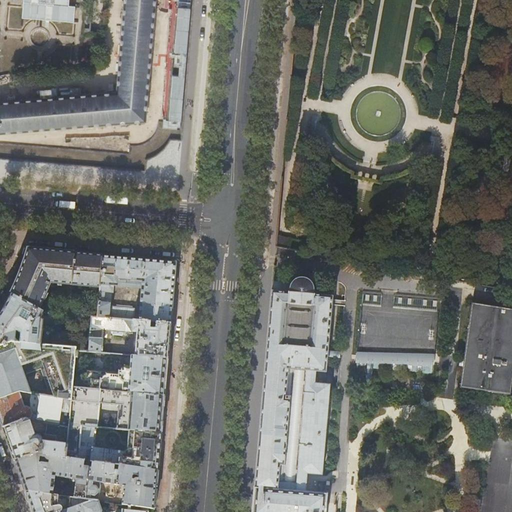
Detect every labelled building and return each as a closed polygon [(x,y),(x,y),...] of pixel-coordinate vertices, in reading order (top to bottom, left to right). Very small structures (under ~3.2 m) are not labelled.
[(0,101),(0,134),(145,120),(155,0),(123,0),(117,90),(0,101)] [(163,129),(180,130),(189,2),(175,1),(170,75),(167,75),(163,129)] [(276,243),(291,246),(293,237),(277,235),(276,243)] [(100,287),(102,256),(88,254),(28,249),(27,252),(23,266),(21,271),(17,280),(11,294),(38,309),(51,283),(100,287)] [(126,258),(102,256),(100,287),(97,317),(133,320),(134,308),(110,306),(111,293),(113,293),(113,286),(141,288),(139,320),(151,321),(156,322),(170,323),(173,291),(176,262),(126,258)] [(322,474),(329,385),(314,384),(315,371),(325,372),(332,287),(313,287),(310,283),(308,281),(304,280),(303,279),(298,280),(296,280),(293,282),(292,284),(291,283),(272,283),(268,331),(264,386),(252,511),(324,511),(326,493),(304,492),(306,473),(307,473),(308,473),(322,474)] [(434,366),(440,298),(363,291),(356,363),(434,366)] [(21,333),(20,343),(51,346),(52,329),(42,323),(43,320),(39,318),(43,312),(38,309),(11,294),(7,302),(1,311),(0,312),(0,346),(10,342),(15,342),(16,330),(21,333)] [(511,308),(502,307),(501,306),(492,304),(491,305),(473,302),(470,322),(468,323),(467,327),(470,328),(466,355),(463,355),(462,365),(464,365),(461,385),(480,388),(481,389),(490,390),(491,389),(509,392),(510,391),(511,390),(511,308)] [(133,331),(137,331),(135,355),(167,358),(169,341),(170,323),(156,322),(155,328),(150,328),(151,321),(139,320),(133,320),(97,317),(91,316),(89,351),(102,353),(103,339),(105,339),(105,337),(107,337),(110,334),(122,335),(123,334),(127,334),(128,333),(133,333),(133,331)] [(20,343),(15,342),(10,342),(0,346),(0,398),(20,391),(31,393),(24,373),(42,375),(45,378),(48,378),(48,382),(47,382),(46,395),(71,399),(73,387),(74,376),(76,348),(51,346),(20,343)] [(166,377),(167,358),(135,355),(130,355),(129,364),(118,363),(118,365),(110,365),(110,371),(86,370),(86,372),(85,372),(84,372),(84,374),(82,374),(81,377),(74,376),(73,387),(164,395),(166,377)] [(455,359),(437,357),(436,363),(454,366),(461,367),(462,360),(455,359)] [(164,395),(73,387),(71,399),(69,427),(66,457),(79,459),(82,426),(97,427),(98,427),(100,403),(119,405),(117,429),(130,430),(161,433),(162,418),(164,395)] [(69,427),(71,399),(46,395),(31,393),(20,391),(0,398),(0,418),(0,419),(3,428),(26,420),(69,427)] [(66,457),(69,427),(26,420),(3,428),(9,443),(14,459),(38,453),(66,457)] [(79,459),(158,470),(159,452),(161,433),(130,430),(128,450),(124,452),(95,448),(97,427),(82,426),(79,459)] [(158,470),(79,459),(66,457),(38,453),(14,459),(19,472),(25,490),(53,494),(55,476),(76,479),(74,497),(75,497),(94,500),(98,500),(100,482),(125,486),(123,504),(141,506),(149,507),(155,508),(157,485),(158,470)] [(59,511),(71,508),(70,496),(53,494),(25,490),(31,507),(32,511),(59,511)] [(75,506),(94,500),(75,497),(75,506)] [(98,500),(94,500),(75,506),(71,508),(59,511),(101,511),(101,510),(98,500)]
